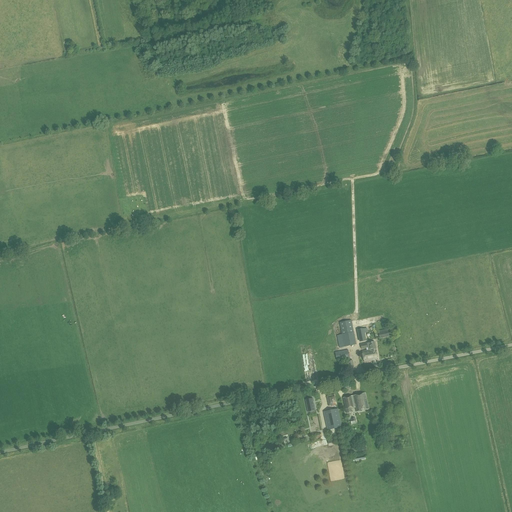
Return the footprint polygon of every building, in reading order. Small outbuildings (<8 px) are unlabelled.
[(337,335),(340,348),(357,344),(352,320),(339,323),(342,334),(337,335)] [(357,330),(360,342),(367,340),(365,328),(357,330)] [(364,362),(378,359),(375,342),(368,343),(361,344),(362,349),(367,348),(367,350),(362,351),(364,362)] [(348,350),(336,352),(337,361),(340,360),(340,361),(350,360),(348,350)] [(357,412),(369,409),(366,393),(343,398),(347,413),(351,412),(351,408),(356,407),(357,412)] [(335,394),(327,396),(329,407),(337,405),(335,394)] [(308,412),(315,411),(313,398),(305,400),(308,412)] [(337,409),(324,412),(328,429),(341,427),(337,409)]
